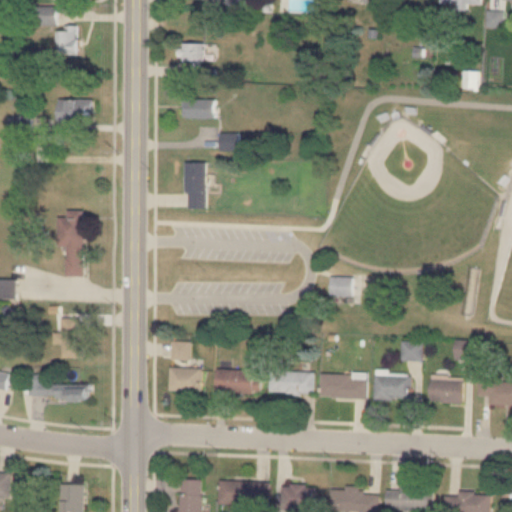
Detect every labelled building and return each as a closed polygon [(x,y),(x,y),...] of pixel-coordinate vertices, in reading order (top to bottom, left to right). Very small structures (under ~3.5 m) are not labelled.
[(57,25),(57,6),(36,6),(36,25),(57,25)] [(488,27),(503,27),(503,11),(488,11),(488,27)] [(58,26),(58,53),(79,53),(79,26),(58,26)] [(206,60),(206,42),(181,42),(181,60),(206,60)] [(60,121),(94,121),(94,98),(60,98),(60,121)] [(217,98),(184,98),(184,116),(217,116),(217,98)] [(14,129),(36,129),(36,145),(49,145),(49,116),(14,116),(14,129)] [(241,131),(222,131),(222,150),(241,150),(241,131)] [(187,161),(187,209),(209,209),(209,161),(187,161)] [(86,210),(69,210),(69,217),(60,217),(60,246),(69,246),(69,275),(85,276),(86,210)] [(331,297),(354,297),(354,276),(331,276),(331,297)] [(0,298),(19,298),(19,279),(0,279),(0,298)] [(56,333),(56,344),(63,344),(63,357),(86,357),(86,318),(64,318),(64,333),(56,333)] [(477,340),(458,340),(458,358),(477,358),(477,340)] [(173,359),(191,359),(190,341),(173,342),(173,359)] [(171,390),(203,390),(203,368),(171,368),(171,390)] [(261,393),(262,370),(218,368),(217,391),(261,393)] [(0,388),(8,390),(11,372),(0,370),(0,388)] [(272,394),(316,394),(316,371),(272,371),(272,394)] [(511,380),(504,380),(504,373),(481,372),(480,394),(491,395),(491,403),(511,404),(511,380)] [(322,397),(369,398),(369,374),(323,373),(322,397)] [(91,399),(91,383),(46,383),(46,374),(31,374),(31,399),(91,399)] [(413,399),(413,374),(376,374),(376,399),(413,399)] [(433,401),(465,401),(465,375),(433,375),(433,401)] [(0,495),(11,496),(12,471),(0,470),(0,495)] [(203,511),(204,479),(182,479),(181,511),(203,511)] [(270,481),(221,480),(221,504),(269,505),(270,481)] [(63,484),(63,511),(85,511),(85,484),(63,484)] [(316,484),(283,484),(283,509),(316,509),(316,484)] [(388,510),(434,510),(434,488),(388,488),(388,510)] [(381,511),(381,490),(332,489),(331,511),(381,511)] [(491,511),(491,493),(447,493),(446,511),(491,511)]
